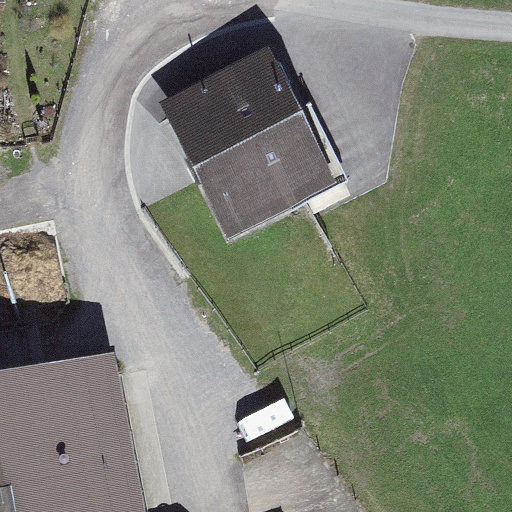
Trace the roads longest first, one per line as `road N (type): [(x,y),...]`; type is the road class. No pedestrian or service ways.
road 1 (residential): [(186,0),(130,46),(100,158),(178,323),(313,511)]
road 2 (residential): [(511,21),(437,22),(313,0)]
